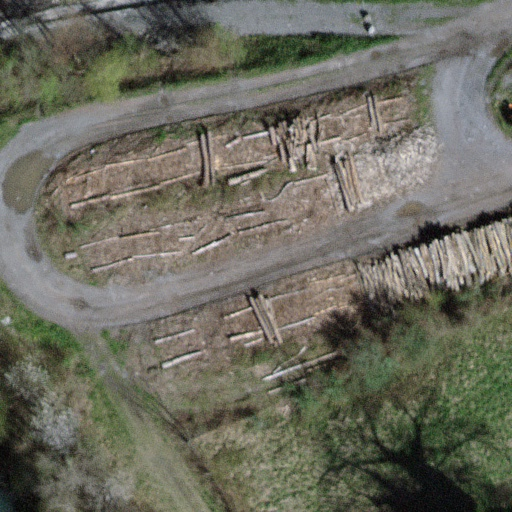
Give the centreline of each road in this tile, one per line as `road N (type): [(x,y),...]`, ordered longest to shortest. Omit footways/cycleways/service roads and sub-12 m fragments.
road 1 (track): [(467,40),(460,183),(401,219),(161,298),(90,309),(56,297),(26,269),(3,204),(10,171),(43,144),(153,103)]
road 2 (track): [(153,103),(511,31)]
road 3 (track): [(90,309),(113,368),(206,511)]
